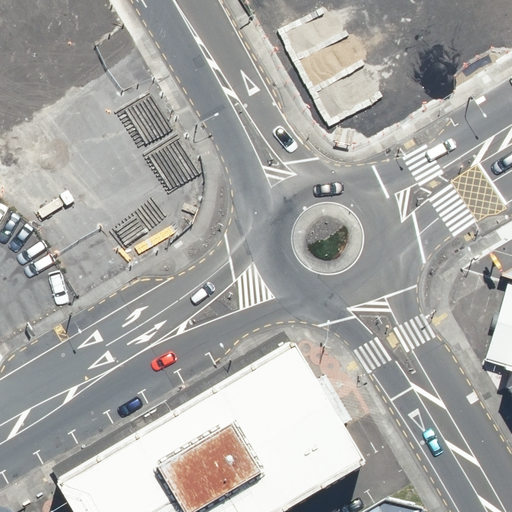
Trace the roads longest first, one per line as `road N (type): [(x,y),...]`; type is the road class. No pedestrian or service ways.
road 1 (secondary): [(326,242),(0,435)]
road 2 (secondary): [(326,242),(494,511)]
road 3 (secondary): [(184,0),(326,242)]
road 4 (secondary): [(511,142),(326,242)]
